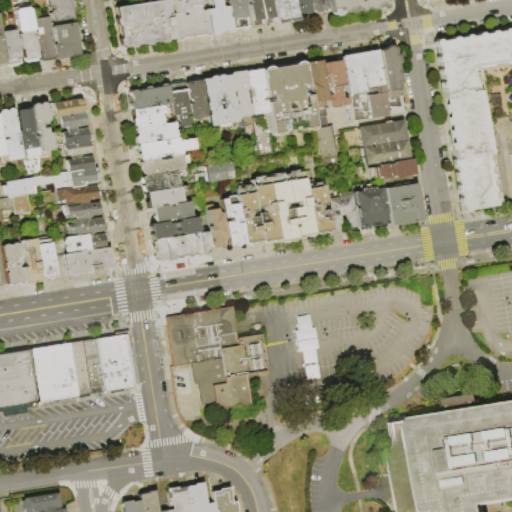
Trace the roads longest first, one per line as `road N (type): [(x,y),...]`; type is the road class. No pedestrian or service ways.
road 1 (residential): [(89,0),(163,461)]
road 2 (secondary): [(442,242),(0,314)]
road 3 (residential): [(408,24),(0,89)]
road 4 (residential): [(408,24),(442,242)]
road 5 (residential): [(163,461),(0,482)]
